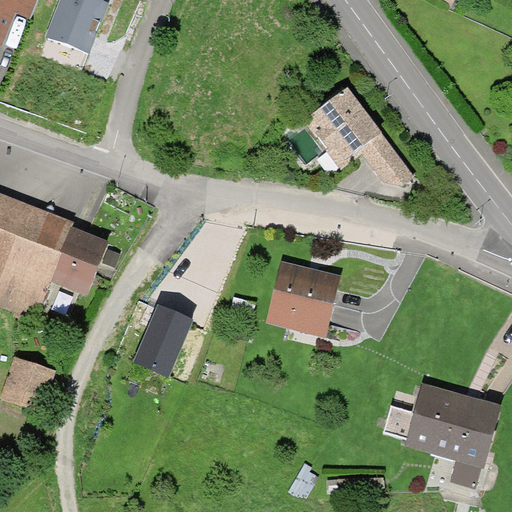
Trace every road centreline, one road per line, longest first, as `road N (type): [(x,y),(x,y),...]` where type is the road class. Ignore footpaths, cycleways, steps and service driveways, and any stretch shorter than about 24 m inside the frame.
road 1 (residential): [(190,190),(103,322),(64,415),(71,511)]
road 2 (residential): [(511,254),(190,190)]
road 3 (tertiary): [(348,0),(511,225)]
road 4 (residential): [(163,0),(131,76),(112,169)]
